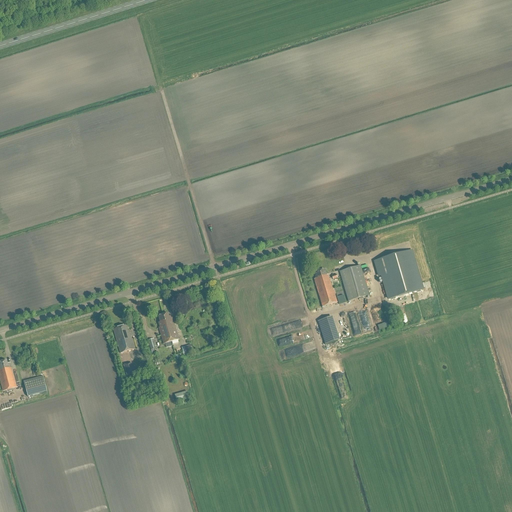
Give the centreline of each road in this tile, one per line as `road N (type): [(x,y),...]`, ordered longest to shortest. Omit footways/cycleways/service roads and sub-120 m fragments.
road 1 (tertiary): [(0,330),(511,179)]
road 2 (track): [(291,244),(318,354),(509,296)]
road 3 (track): [(155,87),(214,278)]
road 4 (primary): [(0,46),(149,0)]
